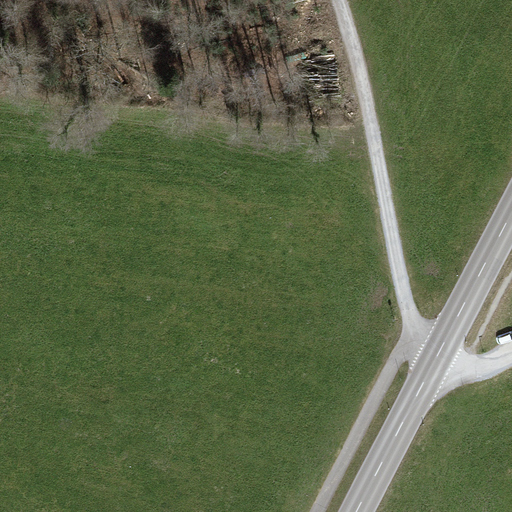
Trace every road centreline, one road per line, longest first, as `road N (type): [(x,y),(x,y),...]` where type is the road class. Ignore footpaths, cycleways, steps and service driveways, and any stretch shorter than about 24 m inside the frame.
road 1 (track): [(339,0),(418,344),(466,369),(511,353)]
road 2 (tertiary): [(357,511),(511,214)]
